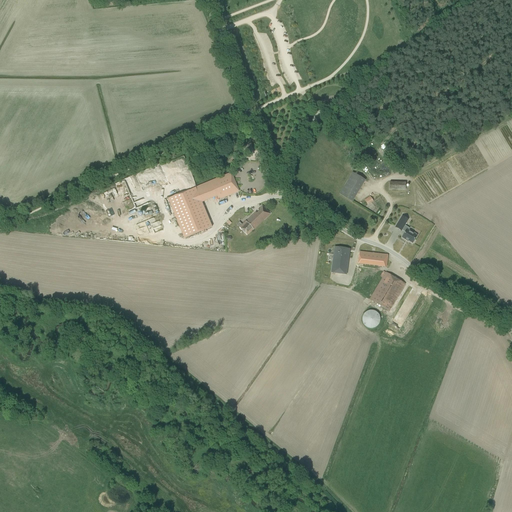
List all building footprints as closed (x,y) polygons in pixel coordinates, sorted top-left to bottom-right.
[(149,171),(159,194),(171,189),(161,166),(149,171)] [(167,199),(184,239),(212,227),(202,203),(217,197),(218,200),(239,192),(231,173),(167,199)] [(349,173),(338,195),(352,202),(363,180),(349,173)] [(364,200),(367,205),(373,201),(370,196),(364,200)] [(131,203),(135,213),(148,208),(143,197),(131,203)] [(239,228),(247,236),(253,230),(270,214),(262,206),(258,210),(257,210),(258,211),(256,213),(255,212),(246,222),(246,221),(239,228)] [(408,241),(412,243),(416,237),(411,233),(412,232),(409,230),(409,229),(404,226),(408,220),(402,216),(395,228),(401,231),(402,230),(405,232),(402,238),(406,240),(408,241),(407,241),(408,241)] [(332,273),(346,275),(349,249),(335,247),(334,252),(332,273)] [(358,265),(386,268),(387,260),(388,255),(359,252),(358,257),(358,265)] [(370,299),(389,311),(402,289),(405,284),(386,273),(385,273),(383,272),(380,277),(382,278),(381,280),(370,299)] [(362,319),(362,320),(362,321),(362,322),(362,323),(363,324),(363,325),(364,326),(365,327),(366,328),(367,328),(368,329),(369,329),(370,329),(371,329),(372,329),(373,329),(374,329),(374,328),(375,328),(376,328),(376,327),(377,327),(377,326),(378,326),(378,325),(379,324),(379,323),(380,322),(380,321),(380,320),(380,319),(380,318),(379,317),(379,316),(379,315),(378,315),(378,314),(377,314),(377,313),(376,313),(375,312),(374,311),(373,311),(372,311),(371,311),(370,311),(369,311),(368,311),(367,312),(366,312),(365,313),(364,313),(364,314),(363,315),(363,316),(362,317),(362,318),(362,319)]
